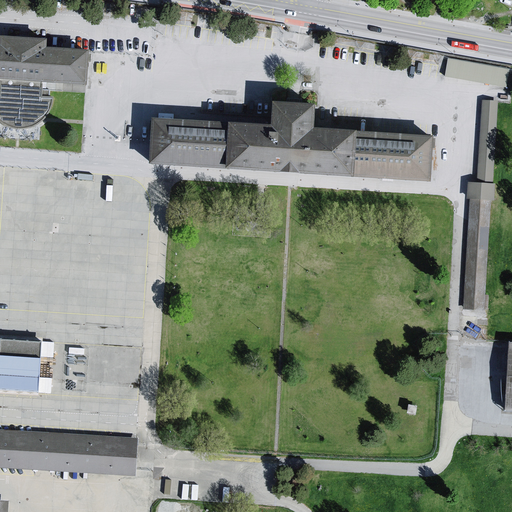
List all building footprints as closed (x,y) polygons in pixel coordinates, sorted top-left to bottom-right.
[(86,86),(88,53),(45,51),(46,41),(0,38),(0,81),(1,81),(40,83),(86,86)] [(509,70),(447,60),(445,77),(507,86),(509,70)] [(48,117),(52,100),(40,99),(40,83),(1,81),(0,92),(0,125),(3,128),(19,133),(36,129),(48,117)] [(488,312),(498,105),(484,105),(480,185),(468,184),(462,310),(488,312)] [(268,128),(149,121),(146,168),(429,185),(432,137),(312,130),(313,108),(270,106),(268,128)] [(0,192),(9,193),(8,207),(34,208),(35,168),(10,167),(9,180),(0,179),(0,192)] [(38,195),(53,196),(53,182),(39,182),(38,195)] [(0,393),(39,395),(41,343),(0,341),(0,393)] [(0,471),(135,479),(137,439),(0,432),(0,471)]
